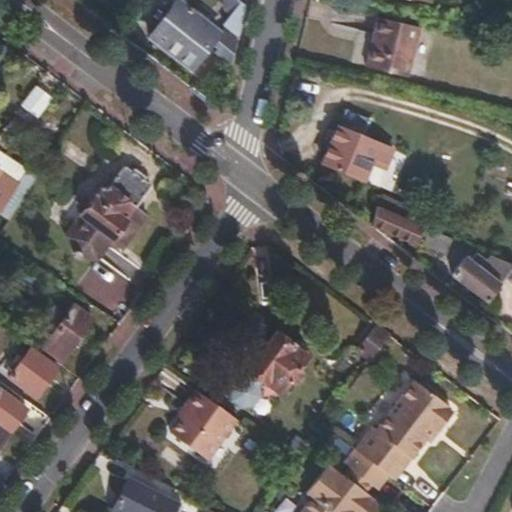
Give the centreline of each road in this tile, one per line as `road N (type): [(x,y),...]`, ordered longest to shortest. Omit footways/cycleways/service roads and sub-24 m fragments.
road 1 (residential): [(20,511),(258,184)]
road 2 (unclassified): [(258,184),(511,378)]
road 3 (unclassified): [(24,0),(236,167)]
road 4 (residential): [(236,167),(277,0)]
